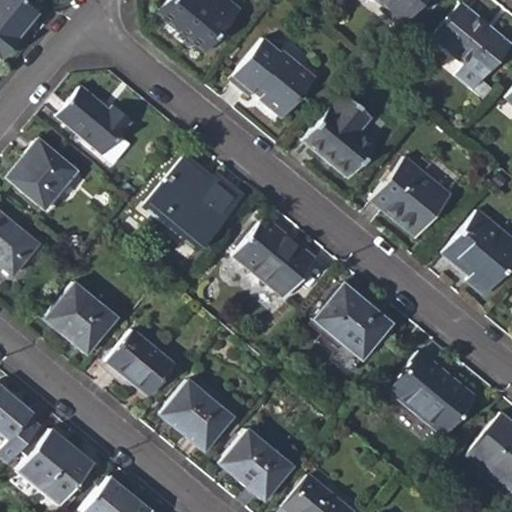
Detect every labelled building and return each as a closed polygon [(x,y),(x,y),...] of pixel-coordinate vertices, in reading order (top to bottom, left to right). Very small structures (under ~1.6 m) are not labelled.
[(13,0),(0,0),(0,49),(30,13),(13,0)] [(223,0),(161,0),(152,12),(201,50),(235,9),(223,0)] [(375,0),(386,8),(380,15),(394,28),(417,0),(375,0)] [(425,39),(456,66),(447,76),(465,92),(477,101),(487,88),(476,78),(503,46),(453,5),(425,39)] [(255,40),(222,81),(241,97),(246,91),(252,95),(250,97),(274,117),(305,78),(275,54),(274,55),(255,40)] [(511,82),(499,99),(511,110),(511,82)] [(78,87),(52,118),(109,164),(124,146),(112,136),(125,120),(107,105),(104,108),(78,87)] [(322,107),(294,142),(339,179),(369,143),(354,132),(361,124),(330,100),(324,108),(322,107)] [(31,143),(0,180),(37,212),(68,173),(31,143)] [(371,182),(375,185),(397,158),(393,155),(371,182)] [(375,185),(363,200),(408,237),(443,195),(397,158),(375,185)] [(176,162),(138,207),(193,251),(232,201),(206,179),(202,184),(194,177),(196,174),(176,162)] [(511,244),(472,210),(436,253),(461,273),(458,278),(478,294),(511,251),(511,244)] [(0,217),(0,271),(5,276),(32,244),(0,217)] [(260,221),(228,259),(277,299),(308,261),(260,221)] [(304,321),(317,331),(352,359),(381,323),(334,284),(304,321)] [(69,286),(42,320),(62,336),(60,339),(79,356),(110,319),(69,286)] [(307,343),(342,372),(352,359),(317,331),(307,343)] [(128,334),(103,365),(119,377),(122,374),(147,394),(169,368),(128,334)] [(411,354),(380,392),(435,436),(465,398),(411,354)] [(181,381),(154,415),(199,451),(226,417),(181,381)] [(0,395),(0,438),(2,441),(17,422),(21,417),(23,414),(0,395)] [(457,456),(475,470),(477,467),(511,495),(511,438),(505,432),(508,429),(492,414),(457,456)] [(32,426),(21,417),(17,422),(28,432),(32,426)] [(28,432),(17,422),(2,441),(0,443),(0,461),(2,464),(28,432)] [(44,430),(11,471),(52,504),(85,463),(44,430)] [(242,431),(214,464),(258,500),(286,467),(242,431)] [(470,476),(508,506),(511,500),(511,495),(477,467),(475,470),(470,476)] [(100,476),(73,511),(143,511),(144,511),(100,476)] [(346,511),(303,476),(278,508),(282,511),(346,511)]
